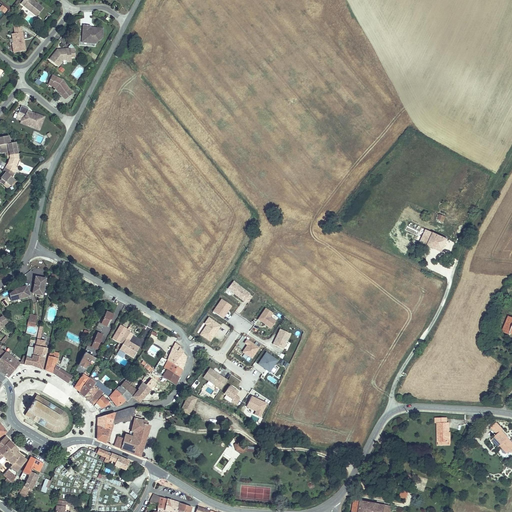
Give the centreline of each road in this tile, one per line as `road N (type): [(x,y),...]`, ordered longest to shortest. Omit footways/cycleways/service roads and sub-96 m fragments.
road 1 (tertiary): [(511,414),(392,410),(332,502)]
road 2 (residential): [(188,347),(176,328),(33,248)]
road 3 (residential): [(86,416),(166,402),(185,379),(188,347)]
road 4 (unclassified): [(33,248),(52,165),(73,124)]
